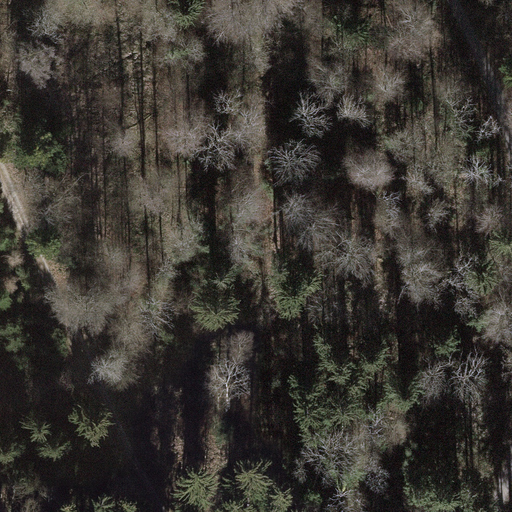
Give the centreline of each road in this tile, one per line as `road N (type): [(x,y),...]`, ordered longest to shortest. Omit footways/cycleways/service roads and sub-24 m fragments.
road 1 (track): [(0,169),(24,234),(171,511)]
road 2 (track): [(511,155),(499,98),(450,0)]
